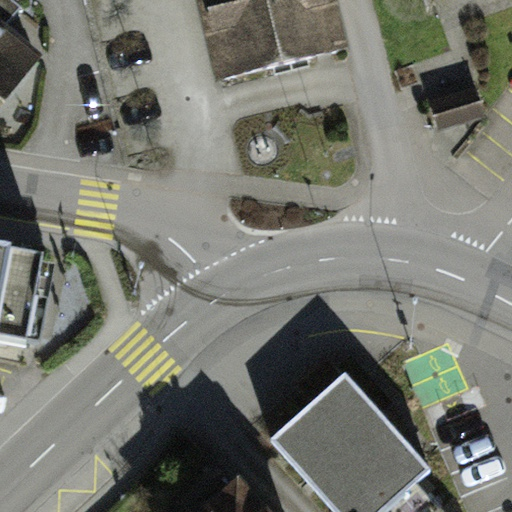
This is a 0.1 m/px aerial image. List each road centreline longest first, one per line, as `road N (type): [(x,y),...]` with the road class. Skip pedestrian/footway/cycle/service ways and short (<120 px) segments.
road 1 (secondary): [(0,495),(147,355),(224,296)]
road 2 (residential): [(392,259),(389,136),(355,0)]
road 3 (tertiary): [(0,192),(136,218),(172,239),(224,296)]
road 4 (secondary): [(224,296),(281,269),(392,259)]
